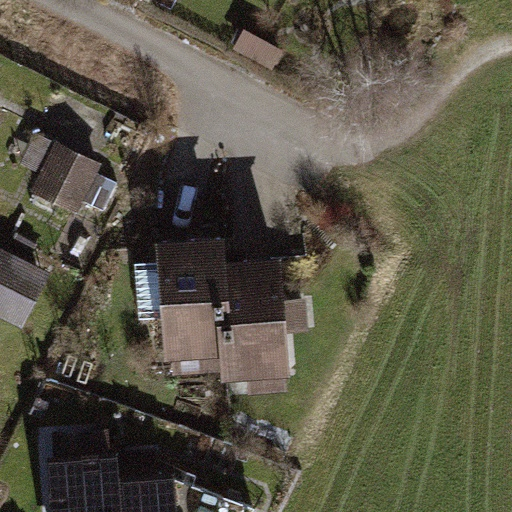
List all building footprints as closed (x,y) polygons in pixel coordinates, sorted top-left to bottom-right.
[(47,142),(25,187),(70,208),(91,163),(47,142)] [(208,263),(206,237),(149,241),(150,266),(128,267),(131,320),(151,319),(154,362),(165,361),(165,372),(214,369),(208,263)] [(0,252),(0,319),(14,326),(40,272),(0,252)] [(268,260),(208,263),(214,369),(215,394),(282,390),(279,329),(299,328),(297,299),(270,301),(268,260)] [(102,428),(37,432),(42,511),(108,511),(104,450),(102,428)] [(152,447),(104,450),(108,511),(239,511),(240,511),(154,476),(152,447)]
